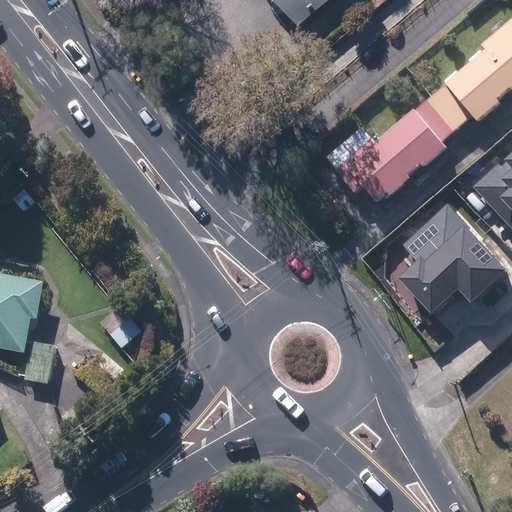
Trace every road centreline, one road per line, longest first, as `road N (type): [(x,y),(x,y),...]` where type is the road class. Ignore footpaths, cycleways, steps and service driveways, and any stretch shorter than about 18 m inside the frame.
road 1 (secondary): [(120,134),(161,147),(226,222),(317,297)]
road 2 (secondary): [(246,342),(123,172),(120,134)]
road 3 (secondary): [(295,411),(158,490),(112,497)]
road 4 (secondary): [(112,497),(132,459),(245,356)]
road 5 (secondary): [(361,347),(453,511)]
road 6 (secondary): [(12,0),(120,134)]
road 7 (secondary): [(393,511),(303,411)]
